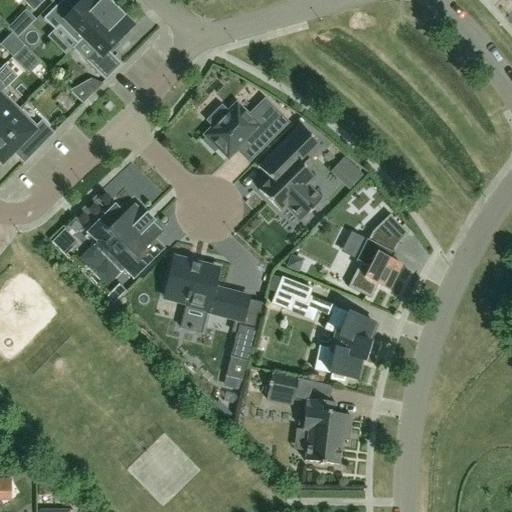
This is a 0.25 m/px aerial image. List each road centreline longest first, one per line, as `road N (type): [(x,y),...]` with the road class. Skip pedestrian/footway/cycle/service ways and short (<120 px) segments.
road 1 (residential): [(511,186),(480,226),(443,309),(419,386),(404,511)]
road 2 (residential): [(0,208),(52,196),(124,127)]
road 3 (residential): [(196,42),(336,0)]
road 4 (residential): [(431,0),(511,94)]
